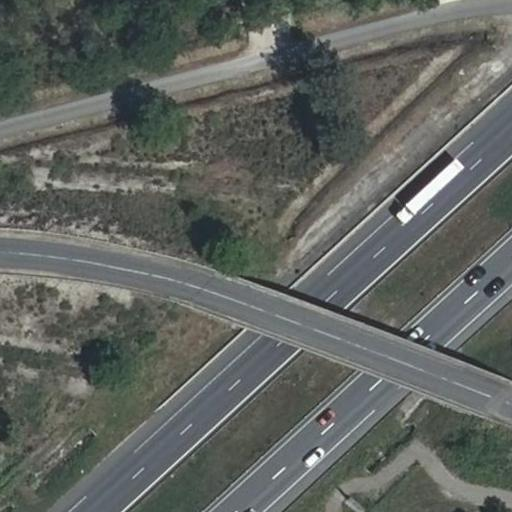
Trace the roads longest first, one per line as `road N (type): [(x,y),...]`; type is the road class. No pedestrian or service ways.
road 1 (motorway): [(511,131),(95,511)]
road 2 (tertiary): [(0,253),(183,282),(511,404)]
road 3 (unclassified): [(0,125),(500,0)]
road 4 (motorway): [(241,511),(511,264)]
road 5 (unknown): [(511,58),(377,190)]
